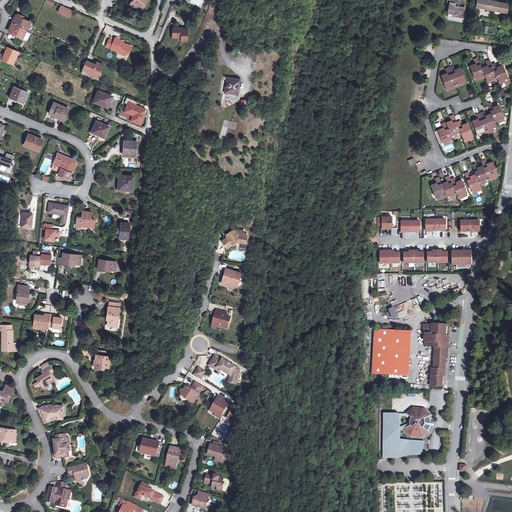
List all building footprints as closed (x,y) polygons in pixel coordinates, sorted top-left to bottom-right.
[(149,0),(134,0),(131,5),(136,9),(139,5),(143,8),(149,0)] [(458,14),(463,15),(465,8),(455,7),(455,4),(459,5),(460,0),(450,0),(450,4),(449,13),(453,13),(453,16),(458,17),(458,14)] [(495,0),(491,0),(491,1),(485,0),(478,0),(477,7),(506,13),(508,4),(496,2),(495,0)] [(74,10),(62,5),(59,11),(71,16),(74,10)] [(10,23),(24,29),(26,23),(27,21),(14,14),(10,23)] [(20,36),(24,29),(10,23),(7,30),(20,36)] [(28,31),(24,29),(20,36),(25,39),(28,31)] [(182,29),(182,30),(174,29),(174,36),(182,37),(181,42),(188,42),(189,29),(182,29)] [(124,42),(116,38),(114,42),(110,40),(107,46),(119,52),(119,53),(125,55),(129,54),(132,47),(123,43),(124,42)] [(78,50),(76,56),(79,57),(83,48),(72,43),(71,47),(78,50)] [(7,54),(15,57),(20,52),(1,44),(0,46),(1,47),(8,50),(7,54)] [(0,60),(0,61),(4,61),(14,65),(17,58),(15,57),(7,54),(6,56),(0,53),(0,60)] [(504,79),(508,78),(503,66),(498,68),(496,64),(492,66),(490,61),(486,62),(488,66),(482,68),(478,59),(475,60),(476,64),(470,66),(476,79),(479,77),(480,79),(486,77),(487,81),(491,79),(492,81),(498,79),(499,84),(505,82),(504,79)] [(98,78),(103,65),(97,62),(96,65),(87,61),(82,73),(88,76),(89,74),(98,78)] [(462,82),(466,81),(461,68),(456,71),(454,67),(450,69),(446,70),(448,74),(442,76),(447,88),(451,87),(452,89),(457,87),(463,85),(462,82)] [(224,92),(235,93),(237,79),(225,76),(224,83),(225,83),(224,92)] [(27,92),(16,88),(14,87),(10,97),(24,103),(28,93),(27,92)] [(104,93),(99,91),(94,102),(108,108),(113,97),(104,93)] [(127,97),(125,103),(128,104),(125,112),(134,115),(132,121),(141,125),(145,115),(144,115),(146,109),(140,107),(142,103),(127,97)] [(58,116),(65,119),(69,109),(54,103),(50,114),(58,117),(58,116)] [(500,119),(504,117),(499,105),(494,107),(492,104),(488,105),(491,114),(486,116),(485,113),(477,116),(479,119),(473,122),(478,134),(482,132),(483,135),(494,131),(493,128),(496,126),(495,124),(501,121),(500,119)] [(469,137),(473,136),(468,123),(463,125),(461,122),(457,124),(454,116),(450,117),(452,121),(446,123),(442,125),(444,128),(438,131),(443,143),(447,141),(448,144),(454,141),(452,138),(451,135),(455,134),(456,136),(462,134),(465,142),(470,140),(469,137)] [(100,135),(105,137),(109,127),(97,122),(92,132),(100,136),(100,135)] [(104,139),(105,137),(100,135),(100,136),(92,132),(91,134),(99,138),(99,139),(100,140),(101,141),(102,141),(103,140),(104,139)] [(26,145),(39,151),(43,141),(30,135),(26,145)] [(138,142),(137,142),(137,139),(126,138),(124,155),(136,156),(138,142)] [(5,158),(0,156),(0,164),(8,167),(6,173),(11,175),(15,166),(12,165),(15,156),(7,153),(5,158)] [(61,169),(60,172),(58,175),(69,180),(71,174),(72,174),(77,161),(66,157),(65,159),(63,158),(64,156),(58,154),(54,165),(62,168),(61,170),(61,169)] [(494,176),(498,174),(493,162),(488,164),(486,160),(482,162),(484,166),(478,168),(477,164),(472,166),(476,175),(471,177),(470,173),(465,175),(473,193),(478,191),(477,189),(481,187),(480,185),(486,182),(485,180),(489,178),(490,181),(495,178),(494,176)] [(119,190),(133,191),(134,177),(120,176),(119,190)] [(463,194),(467,193),(462,180),(456,183),(455,179),(451,180),(450,177),(446,178),(447,182),(442,184),(440,178),(436,180),(437,183),(431,186),(436,198),(440,196),(441,199),(447,196),(450,195),(452,197),(457,195),(458,199),(464,197),(463,194)] [(62,222),(66,223),(69,206),(49,203),(48,213),(62,215),(62,222)] [(81,226),(85,227),(94,228),(95,220),(91,219),(92,213),(83,211),(82,219),(78,218),(77,226),(81,226)] [(22,227),(31,228),(33,214),(23,213),(22,227)] [(392,228),(392,217),(382,217),(378,217),(378,226),(382,226),(382,228),(392,228)] [(437,231),(437,220),(427,220),(427,232),(437,231)] [(447,231),(447,220),(437,220),(437,231),(447,231)] [(471,232),(471,221),(462,221),(462,232),(471,232)] [(481,232),(480,221),(471,221),(471,232),(481,232)] [(412,233),(412,222),(402,222),(402,233),(412,233)] [(421,233),(421,222),(412,222),(412,233),(421,233)] [(121,238),(129,239),(130,225),(122,224),(121,238)] [(53,229),(45,228),(44,230),(43,240),(54,242),(55,237),(59,238),(60,230),(53,229)] [(235,230),(234,229),(231,231),(227,234),(226,235),(227,237),(222,241),(227,247),(231,246),(231,244),(232,243),(233,244),(237,241),(241,242),(240,244),(245,244),(247,234),(244,234),(244,231),(237,229),(235,230)] [(391,264),(391,251),(381,251),(381,264),(391,264)] [(401,263),(401,253),(398,253),(395,253),(395,251),(391,251),(391,264),(401,263)] [(405,253),(405,263),(415,263),(415,251),(410,251),(410,253),(407,253),(405,253)] [(415,251),(415,263),(425,263),(424,253),(422,253),(419,253),(419,251),(415,251)] [(429,263),(439,263),(438,251),(434,251),(434,253),(429,253),(429,263)] [(439,263),(448,263),(448,252),(446,253),(443,253),(443,251),(438,251),(439,263)] [(473,265),(473,252),(453,252),(453,265),(457,265),(457,269),(468,269),(468,265),(473,265)] [(37,256),(33,256),(31,256),(30,265),(34,265),(36,265),(36,267),(40,267),(40,264),(44,265),(44,264),(50,264),(51,255),(50,255),(41,254),(41,257),(37,256)] [(63,258),(62,265),(71,266),(71,264),(81,265),(81,256),(64,254),(63,258)] [(106,269),(116,271),(117,262),(100,260),(98,270),(106,271),(106,269)] [(240,279),(241,272),(226,269),(224,276),(225,276),(225,279),(223,278),(222,284),(228,286),(231,289),(238,285),(237,283),(238,280),(240,279)] [(412,285),(412,277),(404,278),(404,285),(412,285)] [(19,302),(27,303),(29,287),(19,286),(18,294),(19,294),(18,302),(19,302)] [(419,302),(422,301),(421,296),(411,299),(414,309),(420,307),(419,302)] [(117,308),(117,303),(110,302),(109,307),(108,316),(109,316),(108,326),(117,327),(120,309),(117,308)] [(395,307),(390,309),(394,319),(399,317),(395,307)] [(45,316),(40,316),(36,315),(34,326),(43,327),(42,329),(49,330),(49,327),(50,315),(45,314),(45,316)] [(226,316),(216,314),(213,325),(217,326),(228,329),(231,318),(226,316)] [(55,315),(50,315),(49,327),(60,329),(61,329),(62,318),(58,318),(55,317),(55,315)] [(13,349),(13,351),(17,351),(17,343),(13,343),(13,331),(12,331),(12,325),(0,325),(0,331),(2,331),(2,349),(13,349)] [(438,325),(433,325),(432,325),(424,325),(424,333),(425,333),(425,341),(426,341),(426,346),(435,347),(435,349),(434,369),(432,369),(431,386),(442,387),(443,376),(442,376),(442,375),(443,375),(443,372),(445,372),(445,368),(446,359),(445,359),(445,358),(448,358),(448,347),(446,347),(446,343),(448,343),(449,326),(441,325),(441,326),(438,326),(438,325)] [(410,331),(374,329),(371,374),(371,378),(375,378),(375,374),(406,377),(410,331)] [(102,367),(109,368),(111,357),(107,357),(108,352),(96,351),(96,355),(97,355),(95,368),(102,369),(102,367)] [(220,357),(216,355),(210,365),(217,370),(219,367),(217,365),(219,362),(218,361),(220,357)] [(241,370),(220,357),(218,361),(219,362),(217,365),(219,367),(217,370),(221,372),(223,370),(232,376),(230,383),(231,385),(235,386),(237,385),(241,370)] [(50,383),(54,381),(53,378),(51,374),(54,372),(50,366),(43,371),(45,374),(37,379),(42,386),(47,389),(49,384),(50,383)] [(199,367),(195,374),(202,378),(206,372),(199,367)] [(204,387),(196,382),(193,388),(191,389),(187,386),(185,390),(181,390),(182,395),(186,397),(185,398),(190,401),(190,400),(195,402),(204,387)] [(8,395),(11,397),(15,390),(6,386),(4,392),(2,392),(0,391),(0,405),(3,407),(5,402),(8,395)] [(228,401),(218,395),(209,410),(215,413),(216,411),(220,414),(228,401)] [(45,406),(42,408),(45,415),(42,417),(44,420),(46,419),(47,422),(55,419),(62,419),(63,412),(59,412),(60,406),(49,405),(46,407),(45,406)] [(225,417),(231,420),(236,411),(230,408),(225,417)] [(410,427),(404,430),(408,435),(412,438),(418,438),(423,437),(427,433),(430,429),(434,429),(435,424),(431,423),(430,418),(426,413),(421,411),(416,410),(411,411),(405,415),(411,420),(409,422),(409,425),(410,427)] [(418,452),(418,443),(397,442),(398,418),(383,417),(381,459),(397,459),(397,456),(419,456),(419,452),(418,452)] [(10,439),(16,440),(17,434),(16,434),(17,430),(0,427),(0,439),(3,440),(3,439),(6,442),(9,442),(10,439)] [(65,455),(65,458),(70,457),(69,452),(70,452),(69,445),(71,445),(71,438),(69,438),(68,435),(58,436),(59,438),(55,438),(56,447),(57,456),(57,459),(62,458),(62,455),(65,455)] [(141,453),(157,456),(160,443),(153,441),(153,443),(150,442),(151,441),(144,439),(141,453)] [(223,460),(226,460),(228,451),(219,449),(220,447),(211,445),(208,455),(217,457),(216,461),(222,463),(223,460)] [(178,459),(180,459),(182,450),(171,447),(166,466),(176,469),(178,459)] [(88,464),(74,468),(76,475),(78,482),(82,484),(84,480),(86,480),(89,479),(91,476),(88,464)] [(220,476),(215,475),(215,477),(207,475),(206,482),(214,485),(213,487),(218,488),(218,489),(223,491),(225,482),(223,482),(224,479),(220,478),(220,476)] [(172,481),(169,486),(175,490),(178,485),(172,481)] [(59,482),(58,489),(65,491),(67,484),(59,482)] [(148,485),(143,483),(139,492),(137,492),(136,497),(141,499),(143,495),(154,500),(154,501),(161,504),(164,497),(155,493),(155,492),(150,489),(147,488),(148,485)] [(71,491),(66,490),(66,491),(65,491),(58,489),(50,488),(48,501),(54,503),(60,504),(60,506),(66,507),(67,503),(69,503),(71,491)] [(207,498),(209,499),(210,495),(200,492),(199,496),(195,498),(193,505),(204,508),(207,498)] [(472,494),(463,494),(462,505),(471,506),(472,494)] [(132,511),(133,510),(135,511),(137,506),(128,502),(126,506),(124,505),(120,511),(132,511)]
